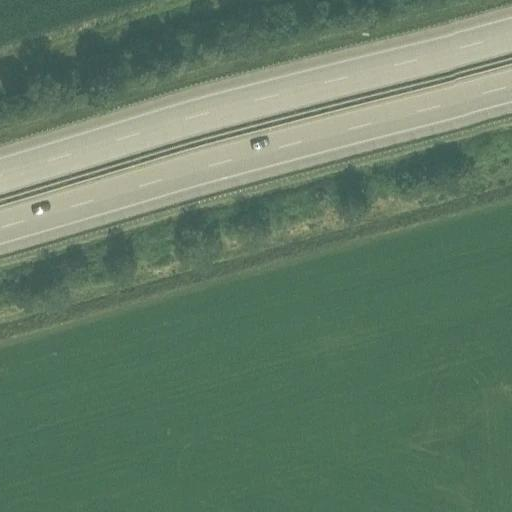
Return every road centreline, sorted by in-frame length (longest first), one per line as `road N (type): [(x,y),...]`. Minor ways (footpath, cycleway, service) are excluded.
road 1 (motorway): [(511,23),(0,167)]
road 2 (motorway): [(0,228),(511,85)]
